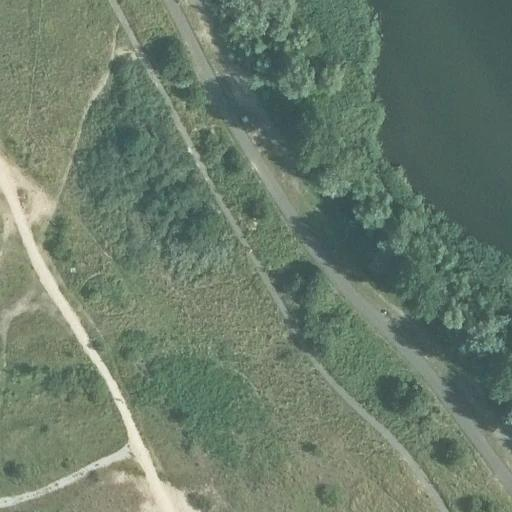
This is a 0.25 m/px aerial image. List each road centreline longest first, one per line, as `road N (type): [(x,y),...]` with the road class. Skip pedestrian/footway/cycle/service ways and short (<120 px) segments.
road 1 (track): [(0,172),(31,247),(116,392),(168,511)]
road 2 (track): [(140,451),(0,505)]
